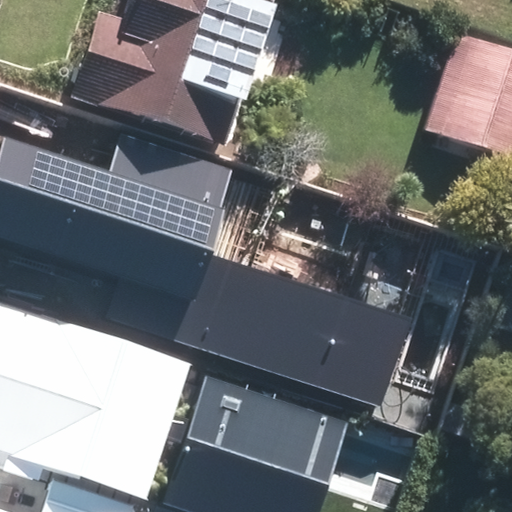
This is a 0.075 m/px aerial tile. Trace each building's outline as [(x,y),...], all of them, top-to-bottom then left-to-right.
[(222,157),(272,0),(126,0),(118,28),(95,20),(66,107),(222,157)] [(511,158),(511,59),(446,38),(413,136),(509,168),(511,158)] [(5,141),(0,156),(0,237),(123,278),(109,318),(380,409),(411,318),(213,252),(238,177),(125,139),(112,177),(5,141)] [(511,280),(492,341),(511,347),(511,280)] [(134,506),(177,372),(0,314),(0,479),(27,489),(32,473),(134,506)] [(280,511),(248,502),(245,511),(280,511)]
